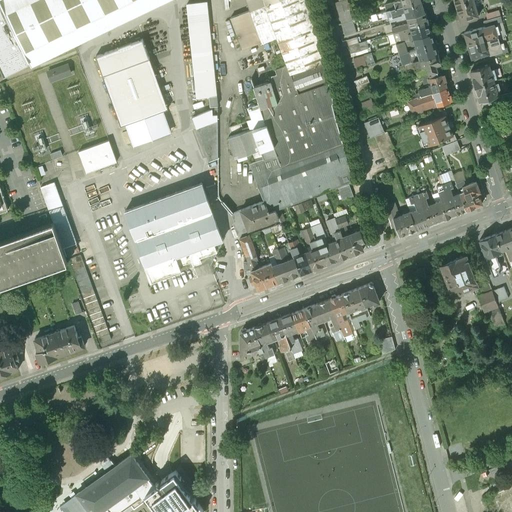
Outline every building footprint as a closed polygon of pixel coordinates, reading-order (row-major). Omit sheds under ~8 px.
[(0,0),(0,62),(5,73),(29,62),(32,66),(32,65),(168,0),(0,0)] [(308,0),(276,0),(251,9),(263,41),(277,36),(287,64),(251,78),(254,86),(259,103),(248,106),(255,127),(253,128),(264,158),(251,163),(264,200),(272,198),(276,208),(353,179),(344,145),(332,102),(333,99),(308,0)] [(421,0),(386,10),(378,13),(379,19),(401,12),(405,9),(407,17),(425,11),(421,0)] [(397,1),(384,4),(386,10),(421,0),(402,0),(402,1),(397,1)] [(472,0),(456,5),(461,21),(478,15),(475,4),(483,2),(481,0),(472,0)] [(208,1),(187,3),(190,34),(210,32),(208,1)] [(354,26),(349,9),(350,9),(348,2),(337,6),(343,29),(354,26)] [(242,24),(236,7),(222,9),(227,58),(247,65),(254,52),(243,48),(244,38),(242,24)] [(425,11),(407,17),(409,22),(391,28),(393,32),(428,22),(425,11)] [(500,15),(483,20),(485,26),(494,23),(494,24),(502,22),(500,15)] [(428,22),(393,32),(394,38),(409,34),(412,31),(413,38),(431,33),(428,22)] [(485,26),(464,32),(468,44),(485,39),(495,37),(498,36),(494,24),(494,23),(485,26)] [(394,38),(388,40),(390,45),(397,43),(405,40),(413,38),(412,31),(409,34),(394,38)] [(210,32),(190,34),(197,97),(206,96),(205,81),(215,79),(210,32)] [(413,38),(405,40),(406,45),(415,43),(417,48),(434,43),(431,33),(413,38)] [(485,39),(468,44),(472,57),(489,52),(487,44),(485,39)] [(405,40),(397,43),(400,53),(408,51),(406,45),(405,40)] [(434,43),(417,48),(418,53),(409,55),(411,62),(413,61),(437,54),(434,43)] [(408,51),(400,53),(403,64),(411,62),(409,55),(408,51)] [(112,52),(91,59),(125,151),(146,143),(112,52)] [(437,54),(413,61),(415,66),(418,77),(420,76),(437,71),(439,70),(438,64),(441,63),(439,53),(437,54)] [(364,54),(354,57),(357,67),(367,64),(364,54)] [(403,64),(400,65),(403,73),(404,78),(410,77),(407,69),(415,66),(413,61),(411,62),(403,64)] [(68,64),(48,71),(51,80),(71,73),(68,64)] [(489,65),(470,70),(475,85),(494,80),(489,65)] [(420,76),(418,77),(409,80),(410,85),(422,82),(423,87),(418,88),(420,95),(425,93),(447,87),(445,80),(446,80),(444,72),(438,74),(437,71),(420,76)] [(215,79),(205,81),(206,96),(209,96),(216,95),(215,79)] [(494,80),(475,85),(480,101),(498,96),(494,80)] [(368,87),(358,91),(361,97),(371,93),(368,87)] [(447,87),(425,93),(420,95),(409,99),(408,102),(412,111),(414,112),(420,110),(422,107),(421,106),(426,104),(427,104),(427,105),(431,106),(452,100),(450,93),(449,93),(447,87)] [(511,91),(501,95),(503,102),(511,98),(511,91)] [(216,95),(209,96),(210,106),(217,106),(216,95)] [(371,98),(362,102),(365,111),(375,107),(371,98)] [(444,108),(434,112),(436,117),(445,114),(446,113),(444,108)] [(436,117),(418,124),(420,129),(419,129),(424,140),(426,145),(444,138),(453,134),(445,114),(436,117)] [(378,115),(364,121),(370,135),(384,130),(378,115)] [(387,130),(374,135),(387,167),(397,163),(390,146),(392,145),(387,130)] [(453,134),(444,138),(446,144),(457,140),(454,134),(453,134)] [(109,139),(79,150),(87,172),(117,161),(109,139)] [(446,144),(442,145),(445,155),(460,149),(457,140),(446,144)] [(228,158),(218,158),(218,181),(221,181),(228,181),(228,158)] [(459,192),(453,194),(450,187),(453,186),(451,180),(442,184),(454,213),(466,209),(459,192)] [(477,180),(465,184),(464,180),(456,183),(459,192),(466,209),(483,202),(479,193),(481,192),(477,180)] [(0,211),(8,209),(8,208),(0,182),(0,211)] [(77,242),(55,182),(41,187),(54,221),(63,247),(77,242)] [(202,183),(126,210),(151,279),(181,269),(179,264),(192,259),(189,251),(214,243),(222,239),(202,183)] [(349,184),(338,188),(342,199),(353,195),(349,184)] [(454,213),(442,184),(434,187),(436,192),(439,191),(441,199),(435,201),(441,218),(454,213)] [(435,201),(428,204),(425,196),(428,195),(426,190),(417,193),(429,223),(441,218),(435,201)] [(429,223),(417,193),(409,197),(411,202),(414,201),(417,209),(410,211),(416,228),(429,223)] [(264,200),(231,213),(232,214),(235,223),(234,223),(238,233),(279,217),(276,208),(272,198),(264,200)] [(410,210),(399,214),(394,201),(387,203),(396,225),(399,235),(416,228),(410,211),(410,210)] [(396,225),(387,203),(384,205),(391,227),(396,225)] [(345,215),(336,218),(338,223),(339,226),(346,224),(348,223),(345,215)] [(54,221),(0,239),(0,285),(68,262),(63,248),(63,247),(54,221)] [(339,226),(338,223),(332,226),(333,227),(331,227),(332,230),(334,229),(338,240),(331,242),(338,259),(350,254),(339,226)] [(354,232),(347,234),(346,232),(348,231),(346,224),(339,226),(350,254),(363,249),(361,243),(364,242),(359,228),(354,230),(354,232)] [(322,230),(314,234),(316,239),(322,237),(325,236),(322,230)] [(511,248),(505,230),(495,234),(501,250),(506,248),(510,260),(511,259),(511,248)] [(495,233),(480,239),(486,256),(490,266),(497,264),(493,253),(501,250),(495,234),(495,233)] [(314,234),(306,237),(308,242),(311,241),(310,241),(316,239),(314,234)] [(249,235),(240,239),(246,255),(255,252),(249,235)] [(331,242),(325,245),(322,237),(316,239),(325,263),(338,259),(331,242)] [(316,239),(310,241),(311,241),(313,249),(307,251),(313,268),(325,263),(316,239)] [(298,240),(289,243),(291,248),(297,246),(300,245),(298,240)] [(214,243),(189,251),(192,259),(194,263),(201,261),(199,257),(208,254),(217,251),(214,243)] [(284,246),(279,248),(283,261),(289,259),(284,246)] [(307,251),(300,254),(297,246),(291,248),(294,257),(301,273),(313,268),(307,251)] [(279,248),(273,251),(278,263),(283,261),(279,248)] [(255,252),(246,255),(251,270),(253,276),(249,278),(252,285),(256,283),(258,289),(278,282),(278,281),(272,265),(271,262),(259,267),(256,260),(258,259),(255,252)] [(458,258),(441,265),(452,294),(478,285),(466,253),(457,257),(458,258)] [(82,256),(70,260),(100,344),(112,339),(82,256)] [(289,259),(283,261),(289,277),(301,273),(294,257),(289,259)] [(272,265),(278,281),(289,277),(283,261),(278,263),(272,265)] [(489,267),(484,269),(487,279),(493,277),(489,267)] [(369,283),(359,287),(365,304),(371,302),(372,304),(379,301),(373,285),(374,283),(373,282),(371,281),(369,283)] [(489,284),(478,289),(480,294),(478,295),(484,311),(488,309),(494,325),(504,321),(489,284)] [(359,287),(342,293),(349,310),(361,306),(362,308),(366,306),(365,304),(359,287)] [(342,293),(337,295),(335,294),(332,295),(331,297),(330,298),(341,327),(343,326),(349,324),(347,319),(344,320),(343,315),(341,312),(346,311),(347,313),(349,312),(349,310),(342,293)] [(330,298),(317,303),(324,322),(326,321),(325,318),(331,316),(334,324),(331,325),(333,331),(335,330),(341,328),(341,327),(330,298)] [(79,301),(72,303),(76,314),(82,312),(79,301)] [(317,303),(305,307),(316,337),(319,336),(325,334),(323,328),(320,329),(317,321),(322,320),(323,322),(324,322),(317,303)] [(305,307),(292,312),(299,329),(303,327),(305,326),(308,333),(305,335),(308,340),(314,338),(316,337),(305,307)] [(292,312),(280,317),(291,346),(300,343),(297,338),(295,339),(292,331),(299,329),(292,312)] [(27,316),(15,321),(18,331),(31,327),(27,316)] [(291,346),(280,317),(267,322),(274,338),(280,335),(283,343),(280,344),(283,350),(291,346)] [(358,318),(352,320),(356,329),(361,327),(358,318)] [(15,321),(8,323),(12,333),(18,331),(15,321)] [(258,324),(258,325),(255,326),(266,356),(269,355),(274,353),(272,347),(269,348),(266,341),(274,338),(267,322),(262,324),(262,323),(261,323),(260,323),(259,323),(258,324)] [(74,325),(55,331),(62,353),(85,346),(81,336),(78,337),(74,325)] [(247,329),(246,327),(243,329),(242,331),(241,332),(241,355),(252,351),(251,348),(258,346),(264,363),(263,363),(265,370),(270,368),(270,366),(266,356),(255,326),(247,329)] [(341,328),(335,330),(338,339),(344,336),(342,331),(341,328)] [(55,331),(35,338),(39,350),(36,351),(40,361),(62,353),(55,331)] [(392,335),(378,339),(383,353),(395,348),(392,335)] [(511,348),(495,356),(498,364),(511,358),(511,348)] [(5,352),(4,349),(0,350),(0,363),(4,374),(18,369),(16,361),(19,360),(17,353),(13,354),(12,349),(5,352)] [(336,359),(327,361),(329,372),(339,369),(336,359)] [(155,487),(148,477),(131,455),(77,493),(78,495),(77,496),(74,492),(70,495),(73,499),(65,506),(69,511),(120,511),(131,504),(134,508),(148,498),(145,494),(155,487)] [(158,511),(200,511),(204,510),(195,498),(193,499),(179,479),(181,477),(176,470),(167,476),(162,480),(156,472),(148,477),(155,487),(145,494),(148,498),(158,511)]
